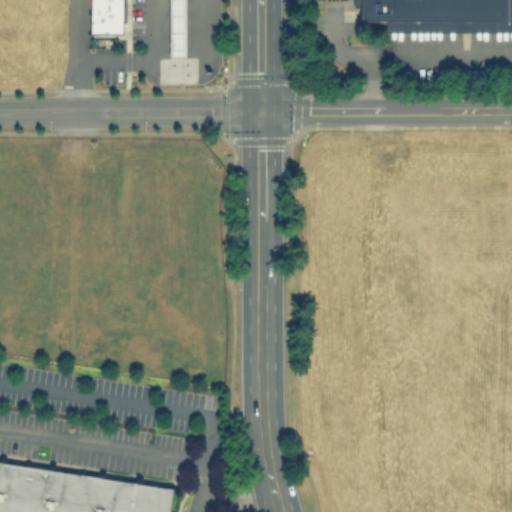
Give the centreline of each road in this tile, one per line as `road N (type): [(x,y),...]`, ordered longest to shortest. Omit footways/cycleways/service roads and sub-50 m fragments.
road 1 (secondary): [(257,0),(260,416),(276,511)]
road 2 (residential): [(0,110),(258,110)]
road 3 (tertiary): [(258,110),(511,109)]
